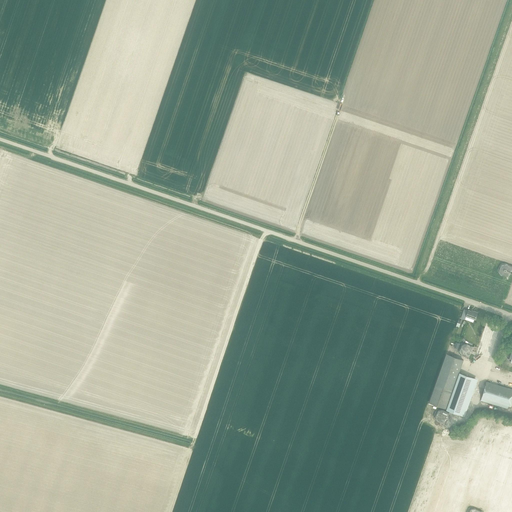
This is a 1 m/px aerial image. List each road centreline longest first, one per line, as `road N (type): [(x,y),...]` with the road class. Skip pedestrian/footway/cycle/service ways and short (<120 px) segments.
road 1 (unclassified): [(511,315),(0,139)]
road 2 (track): [(294,240),(340,97)]
